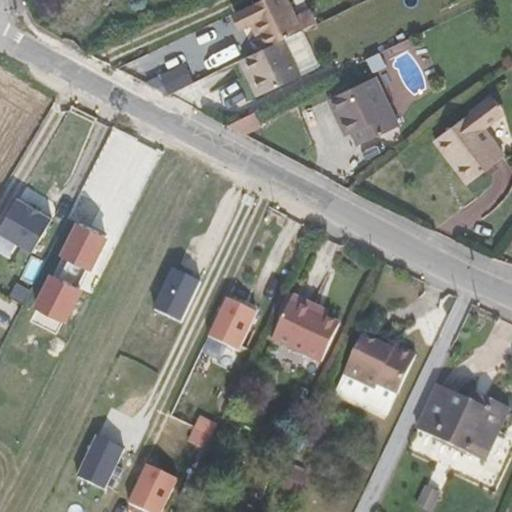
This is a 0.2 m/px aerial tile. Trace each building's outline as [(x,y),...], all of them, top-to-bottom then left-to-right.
[(303,30),(318,23),(312,10),(297,17),(289,0),(261,0),(239,11),(247,26),(257,22),(268,47),(285,39),(303,30)] [(285,39),(301,74),(320,65),(303,30),(285,39)] [(285,39),(268,47),(240,60),(258,97),(302,76),(301,74),(285,39)] [(171,95),(194,83),(185,65),(162,77),(171,95)] [(344,133),(350,131),(356,146),(400,126),(376,77),(328,99),(344,133)] [(457,157),(473,179),(504,156),(484,129),(494,121),(482,105),(435,140),(451,161),(457,157)] [(468,183),(473,179),(457,157),(451,161),(468,183)] [(0,232),(35,252),(55,215),(17,196),(0,228),(0,232)] [(79,219),(62,252),(94,269),(111,236),(79,219)] [(61,259),(56,276),(86,283),(91,266),(61,259)] [(184,321),(203,281),(174,267),(155,308),(184,321)] [(36,309),(72,321),(84,285),(48,273),(36,309)] [(242,351),(261,310),(228,295),(209,336),(242,351)] [(268,341),(275,345),(296,304),(289,300),(268,341)] [(340,332),(316,320),(319,315),(296,304),(275,345),(322,368),(340,332)] [(385,352),(362,342),(344,380),(345,381),(374,394),(377,388),(398,398),(416,361),(394,351),(392,356),(385,352)] [(387,347),(385,352),(392,356),(394,351),(387,347)] [(374,394),(345,381),(339,395),(389,418),(398,398),(377,388),(374,394)] [(511,412),(487,400),(481,409),(469,403),(440,388),(417,434),(464,457),(476,432),(497,442),(511,412)] [(475,394),(469,403),(481,409),(487,400),(475,394)] [(192,441),(204,446),(213,420),(201,416),(192,441)] [(484,467),(497,442),(476,432),(464,457),(484,467)] [(109,490),(127,447),(97,434),(78,477),(109,490)] [(148,462),(129,501),(152,511),(164,511),(181,478),(148,462)] [(425,491),(418,507),(428,511),(438,511),(443,501),(425,491)]
